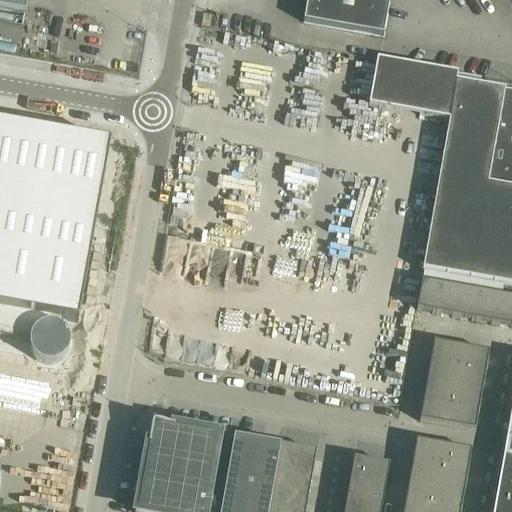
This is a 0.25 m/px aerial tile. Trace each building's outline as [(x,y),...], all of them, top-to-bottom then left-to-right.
[(0,0),(0,21),(23,26),(27,0),(0,0)] [(307,0),(303,25),(384,39),(391,0),(307,0)] [(377,61),(369,108),(448,122),(422,269),(511,284),(511,88),(458,79),(458,75),(377,61)] [(0,118),(2,137),(11,136),(8,117),(0,118)] [(342,165),(339,182),(355,186),(359,169),(342,165)] [(354,258),(333,257),(331,277),(353,278),(354,258)] [(421,285),(416,313),(437,316),(442,288),(421,285)] [(442,288),(437,316),(456,320),(461,292),(442,288)] [(461,292),(456,320),(476,323),(481,295),(461,292)] [(481,295),(476,323),(496,327),(501,299),(481,295)] [(511,300),(501,299),(496,327),(511,329),(511,300)] [(179,348),(187,318),(174,314),(167,344),(179,348)] [(434,345),(430,364),(458,369),(461,349),(434,345)] [(461,349),(458,369),(485,374),(489,354),(461,349)] [(430,364),(427,384),(454,389),(458,369),(430,364)] [(458,369),(454,389),(482,394),(485,374),(458,369)] [(427,384),(423,404),(451,408),(454,389),(427,384)] [(454,389),(451,408),(478,413),(482,394),(454,389)] [(499,476),(492,511),(511,511),(511,401),(502,456),(499,476)] [(423,404),(420,423),(447,428),(451,408),(423,404)] [(451,408),(447,428),(475,433),(478,413),(451,408)] [(148,447),(136,511),(207,511),(208,508),(221,438),(173,429),(173,430),(153,427),(149,447),(148,447)] [(235,440),(221,511),(268,511),(274,484),(280,448),(235,440)] [(417,443),(413,463),(441,468),(444,448),(417,443)] [(280,448),(274,484),(310,490),(316,455),(281,448),(280,448)] [(444,448),(441,468),(468,473),(472,453),(444,448)] [(354,462),(348,497),(384,503),(390,468),(354,462)] [(413,463),(410,483),(437,488),(441,468),(413,463)] [(441,468),(437,488),(464,493),(468,473),(441,468)] [(410,483),(406,503),(434,507),(437,488),(410,483)] [(274,484),(268,511),(306,511),(310,490),(274,484)] [(437,488),(434,507),(459,511),(461,511),(464,493),(437,488)] [(348,497),(345,511),(381,511),(384,503),(348,497)] [(406,503),(404,511),(432,511),(434,507),(406,503)]
